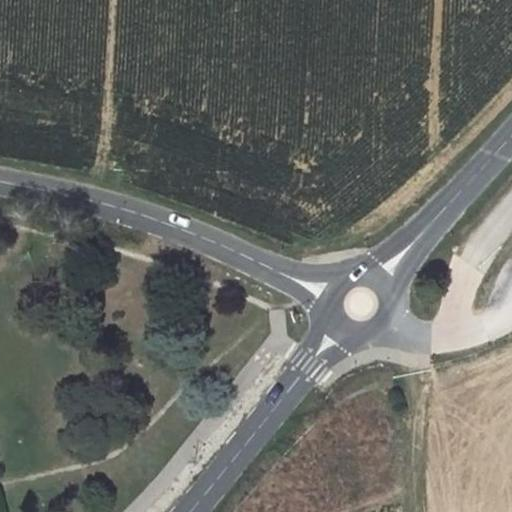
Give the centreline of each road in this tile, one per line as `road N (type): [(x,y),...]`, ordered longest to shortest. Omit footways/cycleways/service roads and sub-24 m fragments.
road 1 (unclassified): [(336,295),(235,248),(106,203),(0,184)]
road 2 (unclassified): [(343,326),(188,511)]
road 3 (unclassified): [(371,287),(511,136)]
road 4 (track): [(511,206),(464,260),(441,334)]
